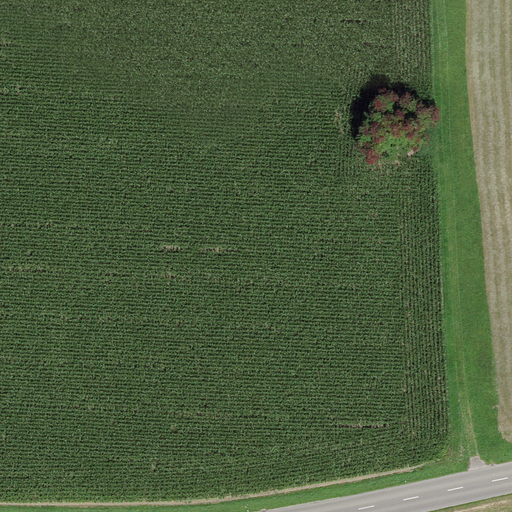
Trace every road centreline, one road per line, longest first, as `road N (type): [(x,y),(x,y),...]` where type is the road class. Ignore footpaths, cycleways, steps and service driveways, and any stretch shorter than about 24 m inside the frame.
road 1 (track): [(484,487),(461,344),(438,0)]
road 2 (tertiary): [(371,511),(511,481)]
